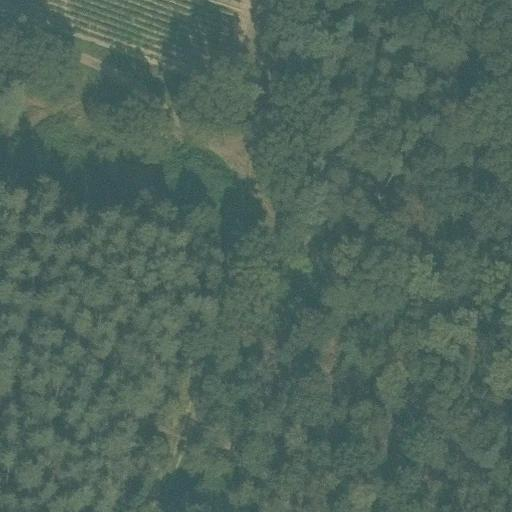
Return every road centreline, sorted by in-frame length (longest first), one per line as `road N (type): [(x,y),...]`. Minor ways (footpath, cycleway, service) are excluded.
road 1 (track): [(503,511),(288,225),(247,183)]
road 2 (track): [(156,511),(233,260),(247,183)]
road 3 (track): [(247,183),(117,73),(0,30)]
road 4 (track): [(247,183),(287,0)]
road 5 (track): [(0,145),(121,76)]
